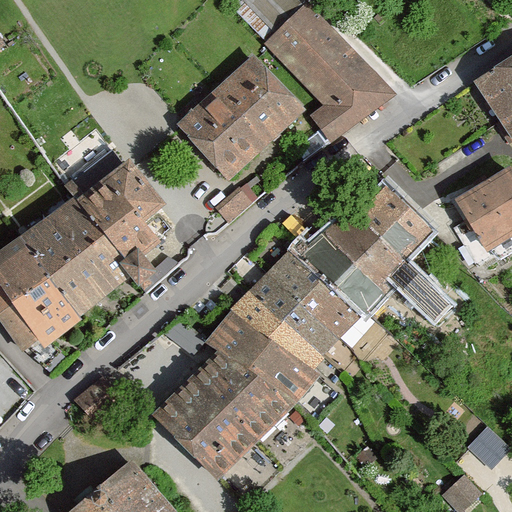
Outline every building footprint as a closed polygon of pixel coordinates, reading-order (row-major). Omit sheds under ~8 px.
[(243,0),(280,38),(309,10),(300,0),(243,0)] [(330,145),(392,98),(309,10),(280,38),(273,44),(330,105),(316,116),(326,131),(322,133),(330,145)] [(299,103),(250,51),(181,117),(173,124),(177,128),(181,132),(222,175),(299,103)] [(511,59),(478,82),(511,134),(511,59)] [(74,199),(0,253),(0,315),(20,344),(36,330),(43,340),(75,316),(72,312),(125,270),(137,286),(155,272),(142,257),(160,242),(145,221),(165,205),(136,169),(131,164),(127,159),(82,195),(76,201),(74,199)] [(511,176),(507,168),(457,197),(485,245),(511,229),(511,176)] [(381,278),(399,258),(429,230),(386,187),(354,217),(348,209),(306,248),(301,243),(294,248),(361,309),(386,283),(381,278)] [(240,188),(219,205),(230,219),(251,202),(240,188)] [(361,309),(294,248),(253,291),(318,352),(335,336),(361,309)] [(447,308),(399,258),(381,278),(386,283),(428,327),(447,308)] [(318,352),(253,291),(232,311),(207,341),(219,351),(294,399),(314,373),(306,369),(320,354),(318,352)] [(179,321),(164,334),(195,358),(207,343),(179,321)] [(269,422),(294,399),(219,351),(153,414),(215,475),(269,422)] [(102,380),(76,402),(93,424),(120,402),(102,380)] [(487,427),(468,447),(491,470),(511,449),(487,427)] [(376,459),(369,449),(361,456),(368,465),(376,459)] [(177,511),(133,460),(91,491),(68,511),(177,511)] [(461,511),(481,494),(464,476),(442,496),(457,511),(461,511)]
